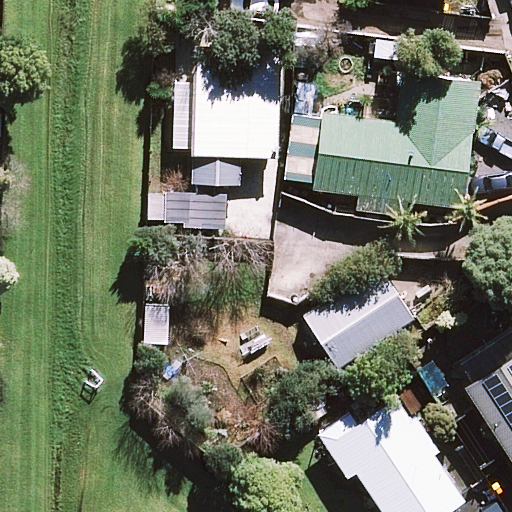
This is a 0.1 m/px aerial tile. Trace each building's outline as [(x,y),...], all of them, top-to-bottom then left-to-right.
[(279,165),(281,54),(193,52),(191,163),(194,163),(241,165),(279,165)] [(314,195),(465,213),(480,88),(403,78),(397,129),(323,119),(322,124),(315,187),(314,195)] [(286,184),(315,187),(322,124),(294,121),(286,184)] [(241,190),(241,165),(194,163),(193,189),(241,190)] [(314,243),(277,235),(265,296),(302,303),(314,243)] [(342,373),(417,324),(382,272),(307,322),(342,373)] [(166,342),(168,302),(141,301),(139,341),(166,342)] [(511,364),(467,393),(511,464),(511,364)] [(356,479),(378,511),(455,511),(466,505),(390,391),(318,438),(348,484),(356,479)]
